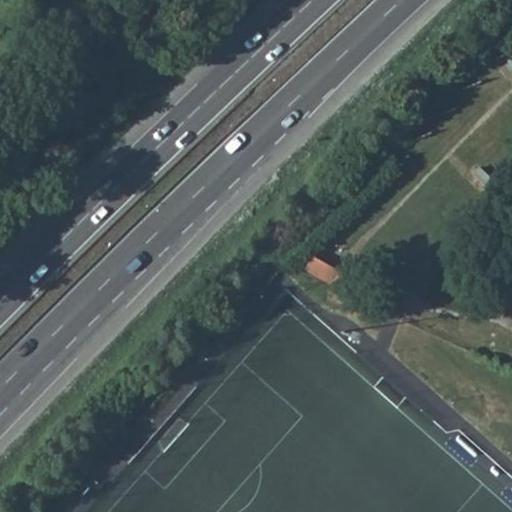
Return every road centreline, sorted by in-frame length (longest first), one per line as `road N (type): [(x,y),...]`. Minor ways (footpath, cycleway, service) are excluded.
road 1 (trunk): [(0,389),(402,0)]
road 2 (trunk): [(313,0),(0,302)]
